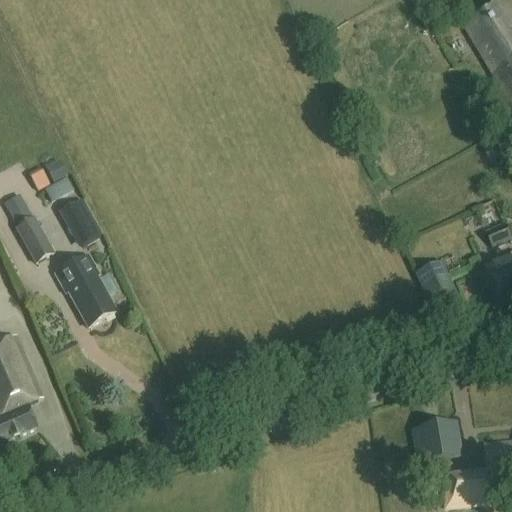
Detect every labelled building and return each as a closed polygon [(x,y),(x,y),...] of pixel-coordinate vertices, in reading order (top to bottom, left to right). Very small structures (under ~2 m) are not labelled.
[(511,21),(501,3),(464,26),(497,80),(494,82),(511,110),(511,21)] [(58,164),(44,171),(53,187),(67,179),(58,164)] [(39,169),(26,176),(37,196),(50,189),(39,169)] [(66,181),(43,194),(53,211),(75,198),(66,181)] [(19,231),(17,232),(37,268),(56,257),(36,221),(33,223),(19,199),(5,207),(19,231)] [(95,258),(112,251),(105,236),(103,237),(89,204),(68,213),(83,247),(89,244),(95,258)] [(511,236),(496,242),(499,251),(511,246),(511,236)] [(511,257),(498,263),(485,269),(502,310),(511,305),(511,257)] [(100,279),(89,260),(57,277),(67,296),(69,295),(89,331),(116,316),(97,280),(100,279)] [(464,306),(443,264),(416,277),(437,319),(464,306)] [(42,401),(16,341),(0,347),(0,448),(36,433),(26,408),(42,401)] [(464,461),(458,425),(411,433),(417,469),(464,461)] [(511,445),(484,448),(487,475),(452,479),(444,487),(446,510),(491,505),(489,491),(511,488),(511,445)]
